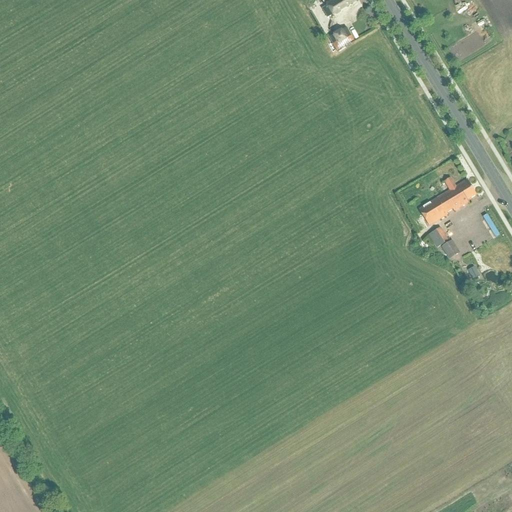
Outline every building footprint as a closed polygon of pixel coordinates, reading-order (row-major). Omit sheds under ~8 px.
[(334,0),(326,5),(328,9),(323,11),(328,19),(333,16),(333,17),(358,2),(356,0),(334,0)] [(473,21),(490,15),(485,3),(468,9),(473,21)] [(338,52),(350,45),(343,32),(330,40),(338,52)] [(476,196),(467,181),(456,188),(450,179),(444,183),(450,191),(419,210),(429,227),(449,215),(447,213),(453,210),(454,212),(469,203),(468,201),(476,196)] [(430,235),(439,230),(436,225),(427,230),(430,235)] [(452,242),(442,248),(449,260),(460,253),(452,242)] [(472,264),(480,262),(483,273),(492,270),(487,250),(469,254),(472,264)] [(472,280),(478,277),(474,268),(468,272),(472,280)]
